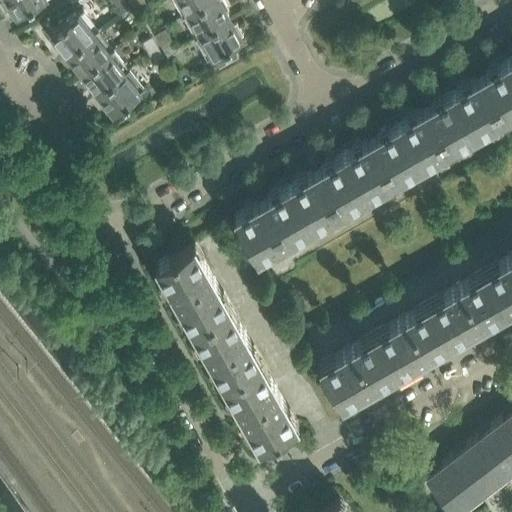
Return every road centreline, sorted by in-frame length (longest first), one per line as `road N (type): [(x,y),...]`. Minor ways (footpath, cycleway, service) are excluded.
road 1 (residential): [(511,349),(242,504)]
road 2 (residential): [(242,504),(94,240)]
road 3 (residential): [(94,240),(332,107)]
road 4 (residential): [(332,107),(511,4)]
road 5 (residential): [(94,240),(0,79)]
road 6 (residential): [(332,107),(269,0)]
